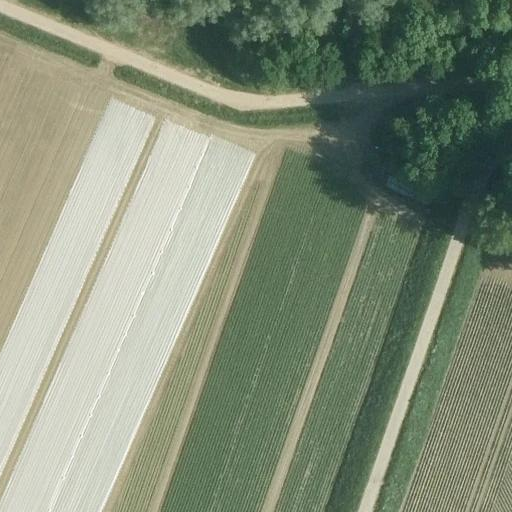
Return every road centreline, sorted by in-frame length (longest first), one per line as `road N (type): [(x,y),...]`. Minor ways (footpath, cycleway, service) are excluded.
road 1 (unclassified): [(511,83),(261,103),(217,96),(0,6)]
road 2 (unclassified): [(362,511),(473,193),(511,132)]
